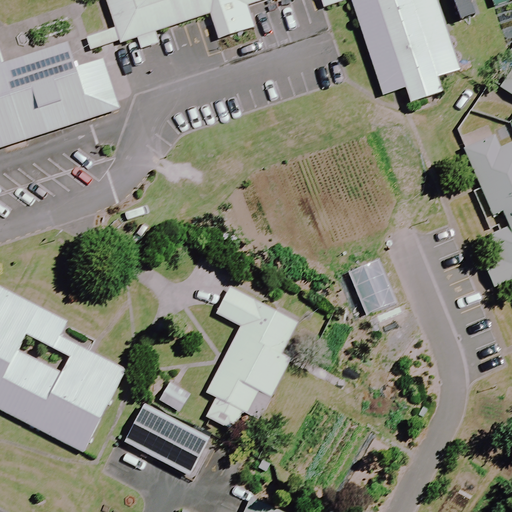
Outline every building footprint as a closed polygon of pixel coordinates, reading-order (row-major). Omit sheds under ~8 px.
[(97,0),(108,32),(197,5),(205,27),(245,15),(239,0),(97,0)] [(340,0),(371,86),(450,62),(430,0),(340,0)] [(0,137),(111,104),(92,48),(60,43),(55,26),(6,41),(0,25),(0,137)] [(511,37),(488,73),(511,89),(511,37)] [(487,121),(454,134),(482,204),(489,201),(496,218),(477,225),(485,246),(471,251),(480,275),(493,270),(501,294),(511,299),(511,127),(493,135),(487,121)] [(286,311),(221,276),(205,307),(223,317),(191,384),(200,389),(192,404),(224,421),(231,405),(249,414),(283,348),(287,341),(275,335),(286,311)] [(0,407),(88,454),(131,369),(52,328),(61,310),(0,282),(0,407)] [(335,367),(287,341),(283,348),(331,373),(335,367)] [(384,391),(335,367),(331,373),(282,471),(331,496),(384,391)] [(185,415),(192,397),(172,389),(165,407),(185,415)] [(198,434),(128,400),(109,438),(179,474),(198,434)] [(231,511),(196,511),(170,500),(165,511),(277,511),(239,495),(231,511)]
